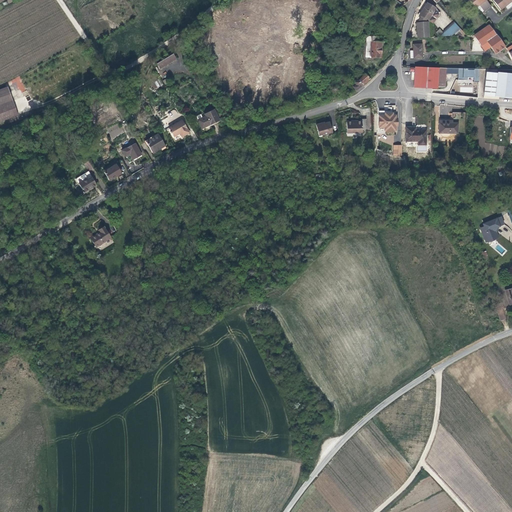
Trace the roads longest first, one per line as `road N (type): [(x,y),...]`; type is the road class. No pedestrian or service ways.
road 1 (tertiary): [(511,330),(390,398),(286,511)]
road 2 (residential): [(60,223),(189,151),(286,121)]
road 3 (track): [(439,367),(424,458),(376,511)]
road 4 (residential): [(290,13),(240,40),(286,121)]
road 5 (unclassified): [(114,80),(223,0)]
